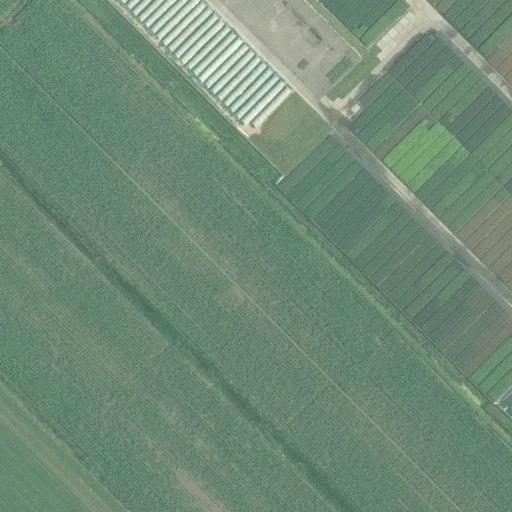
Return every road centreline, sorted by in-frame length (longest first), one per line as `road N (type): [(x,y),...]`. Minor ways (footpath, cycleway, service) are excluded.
road 1 (track): [(210,0),(511,303)]
road 2 (track): [(327,117),(431,17)]
road 3 (track): [(511,98),(414,0)]
